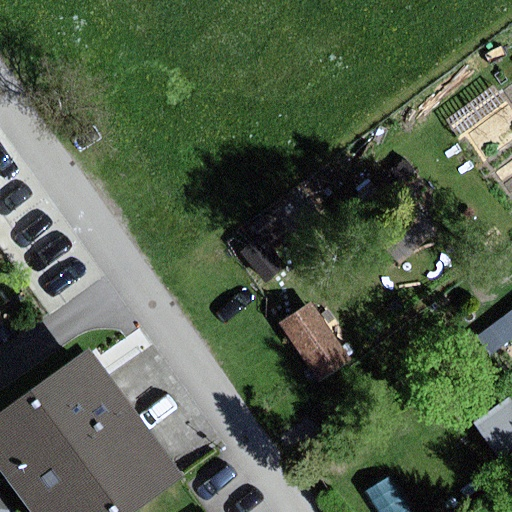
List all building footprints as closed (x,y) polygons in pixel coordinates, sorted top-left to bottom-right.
[(0,232),(11,225),(0,209),(0,232)] [(326,368),(358,346),(315,288),(284,310),(326,368)] [(424,301),(370,342),(394,373),(448,332),(424,301)] [(102,353),(0,427),(0,454),(42,511),(151,511),(196,480),(102,353)] [(430,507),(497,459),(459,405),(392,453),(430,507)]
